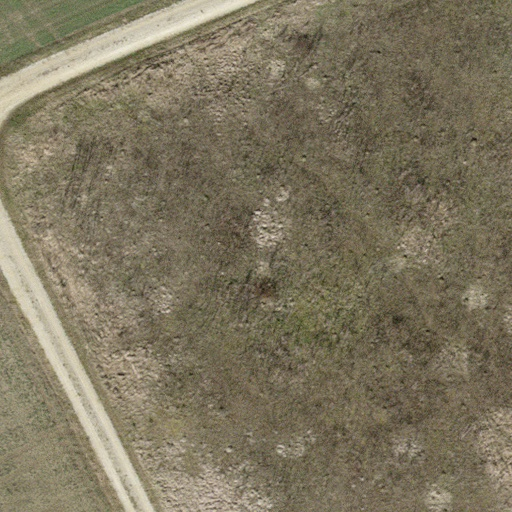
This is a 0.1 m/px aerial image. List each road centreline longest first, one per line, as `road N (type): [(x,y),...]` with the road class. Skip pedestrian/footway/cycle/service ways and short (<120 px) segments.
road 1 (track): [(0,214),(20,272),(141,511)]
road 2 (track): [(261,0),(0,98)]
